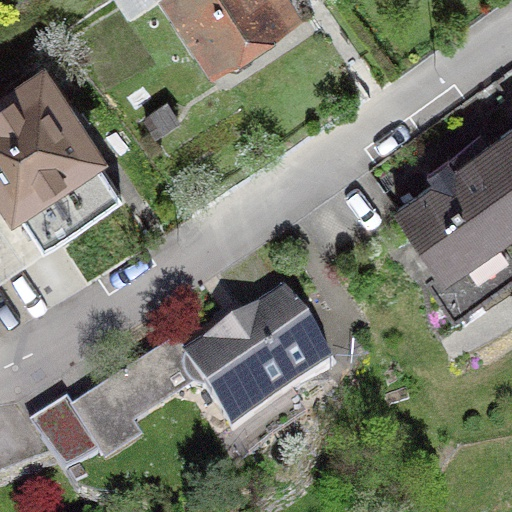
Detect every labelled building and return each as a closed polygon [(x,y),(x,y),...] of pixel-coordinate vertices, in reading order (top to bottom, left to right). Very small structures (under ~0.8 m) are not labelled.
[(293,14),(283,0),(173,0),(216,65),(225,60),(235,63),(249,54),(250,43),(293,14)] [(93,152),(41,74),(0,100),(0,183),(14,204),(24,198),(29,206),(55,189),(49,181),(93,152)] [(511,125),(396,209),(441,271),(425,283),(453,322),(511,279),(511,125)] [(0,277),(21,262),(0,232),(0,277)] [(176,340),(71,408),(105,461),(141,437),(133,424),(193,385),(205,388),(231,429),(332,365),(283,288),(184,352),(176,340)]
